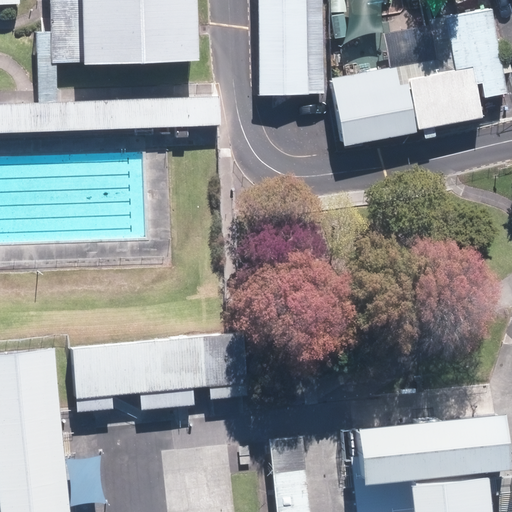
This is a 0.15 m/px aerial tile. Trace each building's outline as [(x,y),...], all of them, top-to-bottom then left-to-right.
[(186,0),(41,0),(43,70),(188,66),(186,0)] [(315,0),(244,0),(247,98),(318,96),(315,0)] [(322,81),(334,145),(474,120),(470,99),(498,94),(483,12),(439,20),(446,58),(322,81)] [(221,96),(0,104),(0,132),(222,124),(221,96)] [(238,335),(65,349),(70,404),(242,390),(238,335)] [(70,511),(54,349),(0,354),(0,511),(70,511)] [(478,511),(474,470),(495,468),(489,413),(341,429),(347,482),(393,477),(396,511),(478,511)] [(310,511),(303,436),(270,439),(277,511),(310,511)]
